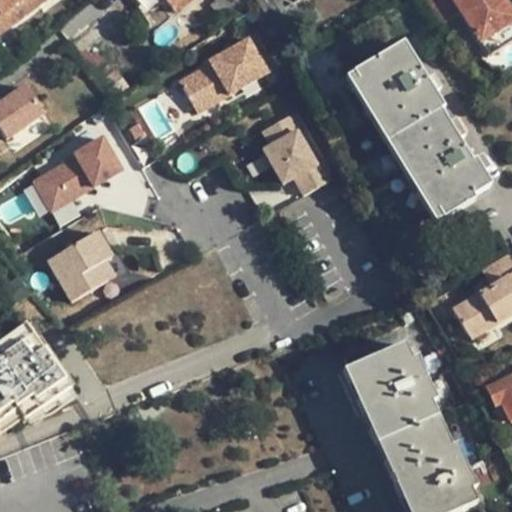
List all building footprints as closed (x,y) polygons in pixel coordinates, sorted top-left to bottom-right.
[(0,0),(0,27),(2,31),(41,5),(37,0),(0,0)] [(163,0),(175,15),(192,0),(163,0)] [(245,5),(241,0),(210,0),(227,20),(245,5)] [(459,15),(484,55),(486,60),(511,42),(511,21),(498,0),(424,0),(441,26),(459,15)] [(441,26),(466,66),(484,55),(459,15),(441,26)] [(208,62),(227,96),(266,73),(246,39),(208,62)] [(401,44),(350,76),(439,222),(472,203),(469,199),(488,187),(472,162),(469,164),(438,112),(441,110),(401,44)] [(196,114),(227,96),(209,65),(178,83),(196,114)] [(130,87),(115,68),(99,80),(114,100),(130,87)] [(22,90),(0,105),(0,136),(6,145),(42,118),(22,90)] [(299,129),(291,114),(262,131),(270,145),(263,150),(282,184),(293,178),(303,195),(329,181),(319,162),(314,165),(295,131),(299,129)] [(91,190),(119,174),(100,141),(72,157),(91,190)] [(49,214),(91,190),(72,157),(60,164),(61,166),(31,183),(49,214)] [(103,265),(116,257),(102,232),(53,261),(77,302),(112,281),(103,265)] [(511,259),(509,254),(479,272),(489,289),(451,313),(466,339),(493,324),(494,327),(511,316),(511,259)] [(112,281),(121,276),(112,260),(103,265),(112,281)] [(0,422),(14,412),(22,423),(68,391),(24,326),(0,342),(0,422)] [(402,347),(347,372),(410,511),(458,511),(474,505),(402,347)] [(511,378),(484,392),(492,410),(499,406),(508,422),(511,420),(511,378)]
